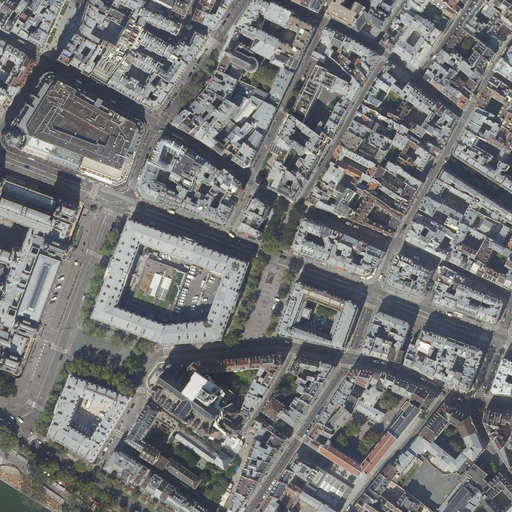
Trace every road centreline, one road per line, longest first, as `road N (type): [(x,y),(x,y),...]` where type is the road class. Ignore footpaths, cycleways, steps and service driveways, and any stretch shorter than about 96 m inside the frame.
road 1 (residential): [(115,441),(158,353),(279,342),(350,358)]
road 2 (residential): [(250,511),(350,358)]
road 3 (residential): [(298,207),(387,54)]
road 4 (residential): [(124,199),(107,219),(58,349)]
road 5 (residential): [(374,290),(226,235)]
road 6 (residential): [(465,117),(394,245)]
road 7 (residential): [(350,358),(477,403)]
road 8 (residential): [(500,336),(374,290)]
road 9 (residential): [(158,122),(44,58)]
road 10 (residential): [(124,199),(0,158)]
road 11 (residential): [(394,245),(511,298)]
road 12 (residential): [(218,511),(115,441)]
